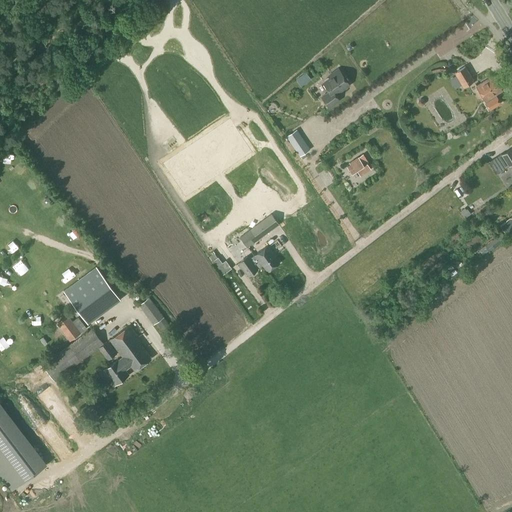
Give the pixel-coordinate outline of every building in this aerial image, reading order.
[(428,77),(440,78),(441,67),(429,66),(428,77)] [(454,73),(461,86),(462,88),(473,82),(464,67),(454,73)] [(321,97),(328,107),(338,100),(334,94),(349,85),(339,70),(330,76),(332,79),(325,84),(330,92),(321,97)] [(493,76),(476,86),(484,101),(489,110),(500,103),(495,94),(502,90),(493,76)] [(420,133),(426,145),(438,140),(432,127),(420,133)] [(287,137),(300,156),(309,150),(296,131),(287,137)] [(511,147),(501,154),(508,166),(511,163),(511,147)] [(496,173),(508,166),(501,154),(489,162),(496,173)] [(350,164),(347,166),(351,173),(356,169),(360,175),(370,168),(366,162),(363,165),(357,157),(349,162),(350,164)] [(28,165),(23,168),(27,176),(32,174),(28,165)] [(260,200),(251,207),(255,213),(264,205),(260,200)] [(457,210),(463,216),(468,210),(462,205),(457,210)] [(239,237),(247,247),(257,240),(278,225),(270,214),(250,229),(249,230),(240,236),(239,237)] [(511,216),(499,226),(506,236),(511,231),(511,216)] [(483,246),(487,251),(504,238),(501,233),(483,246)] [(238,263),(247,276),(262,265),(266,272),(278,263),(273,256),(274,256),(267,246),(249,259),(247,256),(238,263)] [(213,253),(208,257),(212,262),(221,275),(231,268),(225,260),(222,263),(218,257),(216,258),(213,253)] [(96,266),(63,291),(87,323),(120,299),(96,266)] [(149,296),(138,304),(139,305),(153,324),(163,316),(149,297),(149,296)] [(68,319),(59,326),(70,341),(80,334),(68,319)] [(124,357),(131,366),(134,370),(150,358),(140,344),(141,343),(129,326),(109,340),(122,357),(122,358),(124,357)] [(42,365),(54,381),(95,350),(105,363),(115,356),(105,342),(103,344),(91,328),(42,365)] [(122,358),(122,357),(104,370),(115,385),(128,375),(124,371),(131,366),(124,357),(122,358)] [(44,465),(0,406),(0,473),(12,490),(44,465)] [(77,430),(70,438),(81,448),(88,439),(77,430)]
